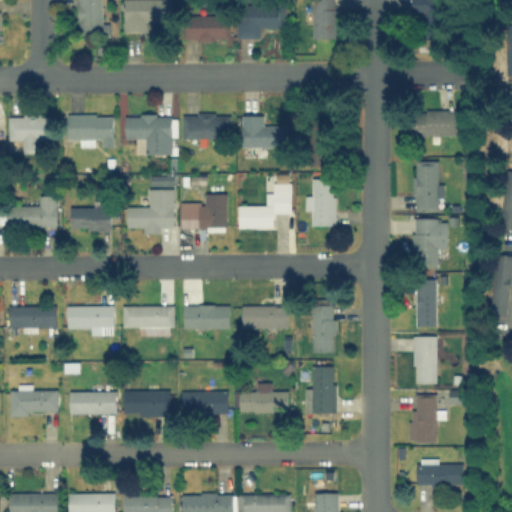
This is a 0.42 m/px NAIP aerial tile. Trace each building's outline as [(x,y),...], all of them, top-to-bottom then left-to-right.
[(101,23),(100,0),(76,0),(78,32),(109,32),(108,23),(101,23)] [(145,19),(168,19),(168,0),(122,0),(122,30),(146,30),(145,19)] [(311,0),(311,37),(334,37),(334,0),(311,0)] [(443,0),(411,0),(411,38),(443,38),(443,0)] [(259,36),(259,26),(282,26),(283,4),(236,3),(236,36),(259,36)] [(225,38),(225,14),(182,14),(182,38),(225,38)] [(453,109),(413,109),(413,133),(453,133),(453,109)] [(112,144),(112,112),(66,112),(66,136),(77,136),(77,144),(112,144)] [(145,152),(173,152),(173,124),(172,124),(172,112),(123,112),(123,137),(145,137),(145,152)] [(181,137),(220,137),(220,112),(181,112),(181,137)] [(241,145),(287,145),(287,125),(263,124),(263,113),(241,113),(241,145)] [(7,140),(21,139),(21,153),(37,153),(37,139),(56,139),(56,115),(7,115),(7,140)] [(309,152),(332,152),(332,119),(309,119),(309,152)] [(412,209),(439,209),(440,182),(437,182),(437,159),(412,159),(412,209)] [(500,228),(511,228),(511,168),(504,168),(500,228)] [(333,224),(334,177),(311,177),(311,188),(304,188),(304,213),(311,213),(310,223),(333,224)] [(290,180),(272,180),(272,192),(264,192),(264,203),(237,203),(237,226),(272,226),(272,213),(290,213),(290,180)] [(173,187),(147,187),(147,204),(126,204),(125,229),(173,230),(173,187)] [(179,228),(225,228),(224,192),(202,192),(202,201),(179,202),(179,228)] [(6,205),(6,225),(57,225),(57,195),(37,195),(37,205),(6,205)] [(109,228),(109,205),(68,205),(68,228),(109,228)] [(435,248),(445,248),(445,216),(412,216),(411,265),(435,265),(435,248)] [(511,254),(496,252),(489,309),(506,311),(511,254)] [(434,277),(414,277),(414,324),(434,324),(434,277)] [(332,350),(332,297),(310,297),(310,350),(332,350)] [(228,303),(181,303),(181,326),(228,326),(228,303)] [(54,304),(8,304),(8,329),(54,329),(54,304)] [(67,327),(90,327),(90,334),(113,334),(112,304),(66,305),(67,327)] [(172,304),(121,304),(121,324),(132,324),(132,333),(172,333),(172,304)] [(240,326),(282,326),(282,304),(240,304),(240,326)] [(434,381),(433,334),(412,334),(413,381),(434,381)] [(304,385),(304,410),(332,410),(332,364),(310,364),(310,385),(304,385)] [(286,389),(271,389),(271,382),(254,381),(253,390),(238,390),(238,410),(286,411),(286,389)] [(27,410),(57,410),(57,389),(31,389),(31,383),(17,383),(17,389),(8,389),(8,415),(27,415),(27,410)] [(115,389),(68,389),(68,411),(115,411),(115,389)] [(122,390),(122,415),(169,414),(168,389),(122,390)] [(180,389),(180,410),(226,410),(226,389),(180,389)] [(408,440),(435,440),(435,393),(414,393),(414,409),(408,409),(408,440)] [(415,483),(462,483),(462,458),(415,458),(415,483)] [(8,491),(8,511),(56,511),(57,491),(8,491)] [(68,491),(68,511),(113,511),(113,491),(68,491)] [(122,511),(170,511),(170,491),(122,491),(122,511)] [(181,491),(181,511),(219,511),(231,511),(231,491),(181,491)] [(336,511),(336,491),(309,491),(309,511),(336,511)] [(289,511),(289,492),(237,492),(237,511),(289,511)]
